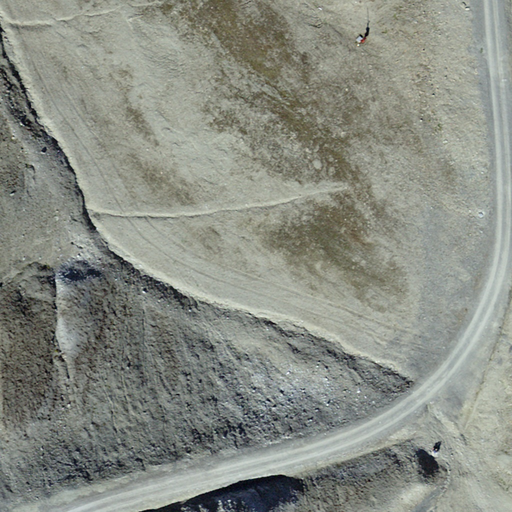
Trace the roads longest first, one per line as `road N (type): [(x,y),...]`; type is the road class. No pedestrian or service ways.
road 1 (track): [(504,0),(506,257),(443,397),(386,429)]
road 2 (track): [(72,511),(386,429)]
